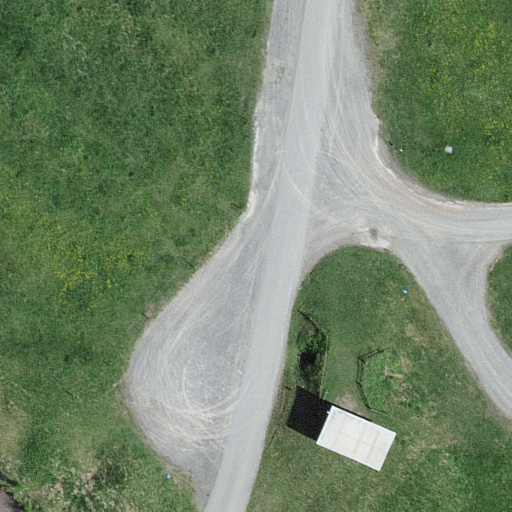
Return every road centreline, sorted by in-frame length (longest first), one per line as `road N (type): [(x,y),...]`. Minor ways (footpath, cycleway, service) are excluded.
road 1 (track): [(222,511),(249,458),(316,0)]
road 2 (track): [(288,191),(423,247),(511,229)]
road 3 (track): [(423,247),(511,359)]
